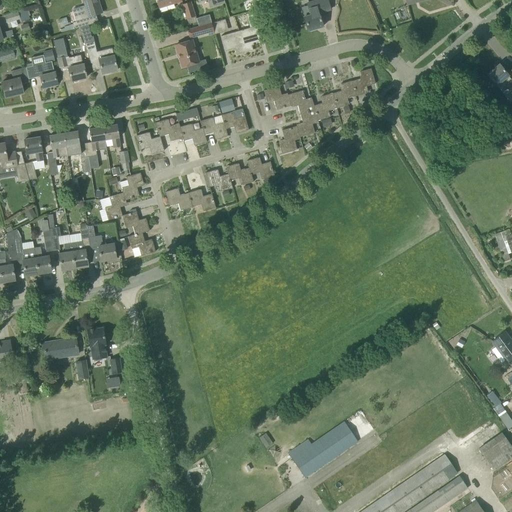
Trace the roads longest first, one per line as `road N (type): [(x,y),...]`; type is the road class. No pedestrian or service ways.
road 1 (residential): [(176,265),(259,215),(416,88)]
road 2 (residential): [(176,265),(156,178),(259,142),(241,76)]
road 3 (unclassified): [(124,288),(179,511)]
road 4 (unknown): [(395,104),(511,296)]
road 5 (residential): [(416,88),(393,52),(362,41),(241,76)]
road 6 (residential): [(0,121),(160,95)]
road 7 (residential): [(0,309),(124,288)]
road 8 (unclassified): [(416,88),(511,9)]
